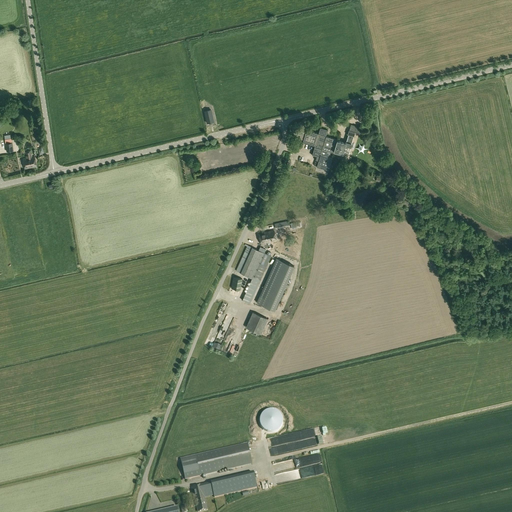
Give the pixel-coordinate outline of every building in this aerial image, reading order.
[(207,123),(214,122),(211,109),(204,111),(207,123)] [(345,143),(337,140),(334,151),(343,154),(342,155),(343,155),(342,157),(347,159),(347,156),(348,156),(350,147),(351,144),(351,143),(353,136),(354,133),(359,135),(361,128),(355,126),(353,132),(349,131),(348,131),(347,131),(347,133),(348,134),(347,134),(348,135),(346,142),(345,142),(345,143)] [(334,151),(337,140),(337,139),(326,136),(328,130),(320,128),(318,133),(306,130),(305,132),(301,131),(299,139),(303,140),(302,142),(315,146),(312,155),(317,157),(315,160),(318,161),(317,167),(329,170),(332,158),(329,157),(330,152),(334,153),(334,151)] [(11,139),(5,140),(5,144),(6,151),(13,150),(12,143),(11,139)] [(32,157),(30,150),(26,151),(27,157),(23,159),(25,169),(36,166),(34,156),(32,157)] [(276,240),(274,230),(261,233),(258,233),(260,244),(263,243),(267,242),(268,244),(270,244),(269,242),(276,240)] [(242,300),(250,303),(261,278),(271,256),(245,244),(244,245),(247,246),(236,271),(252,278),(242,300)] [(277,258),(257,302),(274,310),(294,266),(277,258)] [(231,288),(240,290),(242,278),(233,277),(231,288)] [(246,328),(261,334),(267,318),(253,312),(246,328)] [(240,325),(245,320),(241,317),(236,322),(240,325)] [(220,349),(226,351),(235,328),(228,326),(220,349)] [(303,445),(340,438),(339,431),(302,438),(303,445)] [(298,441),(271,447),(272,454),(300,448),(298,441)] [(180,460),(185,480),(252,464),(247,443),(180,460)] [(271,463),(273,470),(287,466),(286,462),(292,460),(292,461),(297,460),(298,461),(295,462),(295,464),(298,463),(299,464),(309,462),(307,455),(271,463)] [(195,500),(197,507),(198,511),(207,510),(206,505),(204,497),(214,495),(214,497),(242,491),(238,477),(211,483),(192,487),(195,500)]
